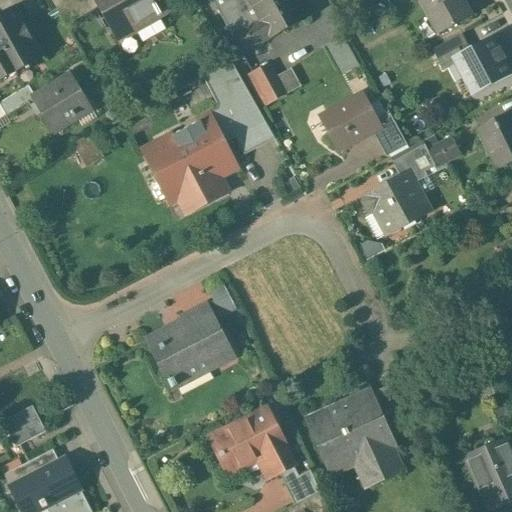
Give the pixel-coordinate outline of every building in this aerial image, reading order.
[(50,0),(66,26),(98,7),(94,0),(50,0)] [(172,0),(94,0),(98,7),(117,39),(176,6),(172,0)] [(293,0),(211,0),(231,36),(241,54),(305,19),(293,0)] [(417,0),(436,33),(467,16),(457,0),(417,0)] [(14,9),(0,16),(0,79),(2,78),(1,76),(26,62),(27,65),(41,57),(14,9)] [(343,73),(360,64),(343,34),(327,43),(343,73)] [(231,36),(219,42),(231,62),(231,63),(243,56),(241,54),(231,36)] [(509,75),(489,39),(459,56),(479,92),(509,75)] [(448,47),(430,57),(435,67),(436,69),(455,59),(448,47)] [(430,57),(414,65),(420,76),(435,67),(430,57)] [(231,63),(231,62),(215,70),(233,105),(225,109),(228,114),(209,124),(229,162),(274,139),(231,63)] [(268,62),(246,74),(262,106),(284,94),(268,62)] [(34,97),(32,98),(32,100),(52,133),(77,118),(73,112),(87,104),(70,75),(34,97)] [(28,86),(0,102),(0,106),(5,116),(32,100),(32,98),(34,97),(28,86)] [(360,95),(320,117),(338,151),(372,132),(378,129),(375,122),(360,95)] [(511,119),(509,113),(477,129),(497,169),(511,162),(511,119)] [(389,114),(375,122),(378,129),(372,132),(385,157),(406,146),(389,114)] [(209,124),(192,134),(189,128),(171,137),(177,150),(154,162),(171,195),(181,189),(189,206),(218,191),(210,176),(216,172),(218,176),(232,169),(229,162),(209,124)] [(75,142),(86,164),(104,155),(93,133),(75,142)] [(451,139),(438,145),(446,161),(459,154),(451,139)] [(423,145),(392,162),(399,177),(407,173),(413,184),(426,176),(424,172),(434,167),(426,151),(423,145)] [(438,145),(426,151),(434,167),(446,161),(438,145)] [(399,177),(362,197),(360,203),(366,213),(371,215),(375,213),(387,235),(428,213),(413,184),(407,173),(399,177)] [(207,293),(215,318),(236,311),(228,286),(207,293)] [(205,306),(145,337),(171,388),(232,357),(205,306)] [(403,383),(381,393),(389,412),(392,419),(416,409),(403,379),(402,380),(403,383)] [(368,393),(308,420),(328,465),(361,451),(371,474),(394,463),(397,471),(399,470),(389,447),(391,446),(378,416),(389,412),(381,393),(370,398),(368,393)] [(511,431),(511,424),(502,400),(489,406),(502,436),(511,431)] [(32,407),(2,422),(15,448),(45,433),(32,407)] [(266,414),(213,441),(211,438),(209,439),(222,463),(217,465),(226,481),(241,473),(239,469),(239,464),(253,457),(257,458),(263,469),(279,475),(283,484),(298,476),(282,446),(284,445),(266,409),(264,411),(266,414)] [(511,457),(505,440),(465,457),(488,511),(511,501),(511,457)] [(52,450),(3,475),(9,486),(58,461),(52,450)] [(58,461),(9,486),(22,511),(23,511),(40,503),(42,508),(45,506),(47,511),(90,511),(70,471),(64,474),(58,461)] [(298,476),(283,484),(294,505),(319,492),(309,471),(298,476)] [(294,505),(286,509),(286,511),(328,511),(319,492),(294,505)]
